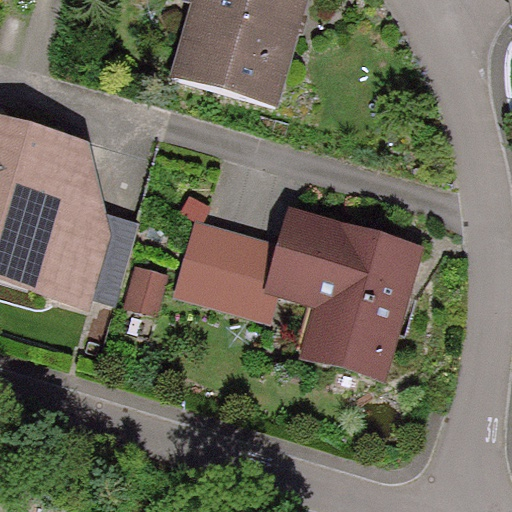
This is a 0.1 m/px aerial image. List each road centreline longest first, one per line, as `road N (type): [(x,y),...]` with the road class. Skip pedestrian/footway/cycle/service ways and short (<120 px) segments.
road 1 (residential): [(461,511),(498,354),(497,177),(406,3)]
road 2 (residential): [(387,511),(0,395)]
